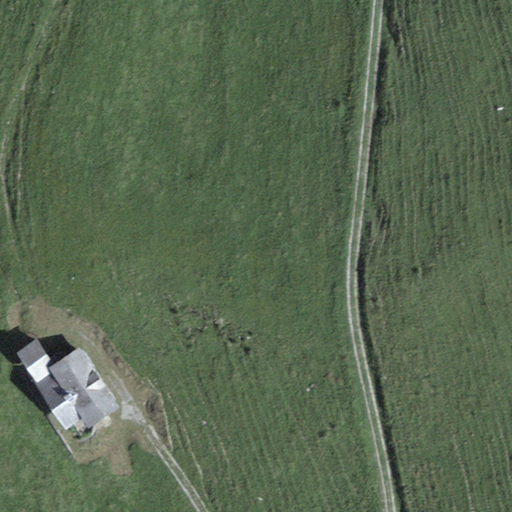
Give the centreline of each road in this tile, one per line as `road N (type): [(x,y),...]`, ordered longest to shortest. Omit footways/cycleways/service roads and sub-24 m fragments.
road 1 (track): [(377,0),(352,308),(389,511)]
road 2 (track): [(123,394),(85,335),(25,321),(0,262)]
road 3 (track): [(123,394),(203,511)]
